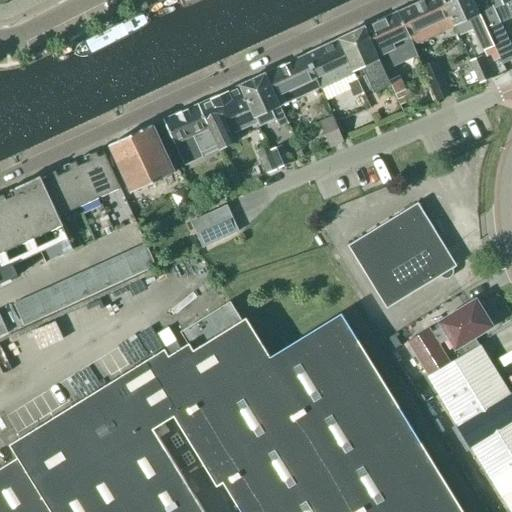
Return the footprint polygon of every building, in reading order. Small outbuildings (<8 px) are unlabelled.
[(189,0),(170,10),(177,23),(222,0),(189,0)] [(436,24),(450,18),(451,17),(443,0),(426,0),(398,13),(417,57),(418,57),(413,45),(440,33),(436,24)] [(494,47),(493,44),(473,0),(443,0),(451,17),(450,18),(454,27),(469,20),(483,52),(486,58),(491,56),(496,68),(503,64),(494,47)] [(511,0),(473,0),(493,44),(508,37),(494,9),(511,0)] [(393,68),(417,57),(398,13),(364,29),(388,79),(397,75),(393,68)] [(151,19),(84,53),(78,63),(90,65),(157,31),(151,19)] [(388,81),(388,79),(364,29),(341,39),(357,79),(367,75),(375,94),(391,86),(388,81)] [(494,47),(503,64),(503,65),(511,60),(511,46),(511,44),(508,37),(493,44),(494,47)] [(363,93),(357,79),(341,39),(307,55),(318,79),(331,73),(335,80),(344,76),(353,98),(363,93)] [(317,79),(318,79),(307,55),(265,74),(280,107),(281,107),(321,88),(317,79)] [(480,83),(491,79),(483,58),(472,62),(480,83)] [(437,101),(450,95),(436,62),(423,67),(437,101)] [(288,124),(281,107),(280,107),(265,74),(240,86),(255,118),(256,118),(272,111),(280,128),(288,124)] [(395,94),(401,92),(406,90),(399,76),(388,81),(391,86),(395,94)] [(258,123),(256,118),(255,118),(240,86),(198,105),(219,149),(220,151),(235,144),(231,136),(258,123)] [(401,92),(395,94),(404,113),(409,111),(401,92)] [(202,157),(219,149),(198,105),(164,121),(184,166),(202,158),(202,157)] [(330,149),(345,143),(333,117),(320,122),(330,149)] [(131,193),(175,173),(153,126),(110,146),(131,193)] [(271,150),(280,169),(291,165),(283,145),(271,150)] [(280,169),(271,150),(270,150),(269,146),(256,152),(266,175),(280,169)] [(65,168),(40,179),(23,186),(11,191),(0,196),(0,254),(29,241),(44,234),(63,225),(59,216),(82,206),(120,188),(103,151),(65,168)] [(452,277),(453,274),(453,272),(452,269),(433,238),(438,236),(418,204),(349,247),(387,309),(440,276),(442,278),(445,279),(447,279),(450,279),(452,277)] [(203,248),(237,233),(225,207),(191,223),(203,248)] [(24,326),(155,266),(145,244),(14,304),(24,326)] [(0,284),(17,277),(12,265),(0,270),(0,284)] [(430,377),(478,348),(473,339),(492,327),(476,302),(441,324),(443,327),(431,334),(429,331),(409,343),(430,377)] [(247,318),(242,321),(230,303),(181,333),(190,346),(168,359),(165,354),(9,450),(15,461),(0,469),(0,511),(205,511),(154,430),(168,421),(212,492),(218,488),(232,511),(454,511),(337,320),(272,359),(247,318)] [(0,337),(8,333),(0,315),(0,337)] [(430,377),(429,377),(440,395),(491,363),(480,346),(478,348),(430,377)] [(491,363),(440,395),(450,412),(502,380),(491,363)] [(511,397),(502,380),(450,412),(461,429),(511,397)] [(511,397),(461,429),(471,446),(511,421),(511,397)] [(511,421),(471,446),(492,480),(503,498),(511,492),(511,421)] [(511,511),(511,492),(503,498),(511,511)]
